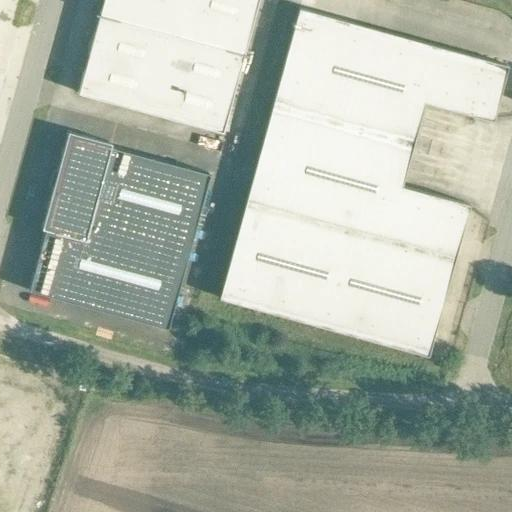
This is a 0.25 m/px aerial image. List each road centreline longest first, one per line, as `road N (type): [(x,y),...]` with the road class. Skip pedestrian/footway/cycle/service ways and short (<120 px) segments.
road 1 (unclassified): [(0,325),(238,389),(460,404)]
road 2 (unclassified): [(0,189),(52,0)]
road 3 (unclassified): [(460,404),(511,223)]
